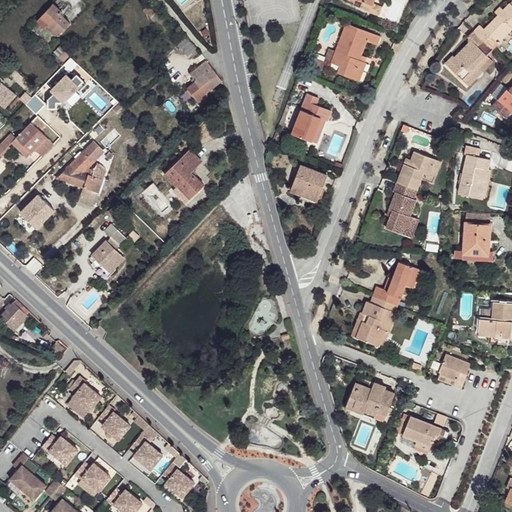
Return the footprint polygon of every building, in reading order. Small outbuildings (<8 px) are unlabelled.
[(63,11),(54,3),(42,16),(49,24),(48,25),(59,35),(71,23),(61,13),(63,11)] [(485,30),(481,26),(475,32),(486,43),(492,37),(496,41),(500,37),(511,26),(511,27),(511,5),(511,4),(504,11),(499,16),(485,30)] [(168,25),(148,5),(144,10),(173,38),(180,31),(171,23),(168,25)] [(499,16),(504,11),(501,7),(495,12),(499,16)] [(361,60),(363,55),(368,40),(378,44),(381,37),(347,23),(336,50),(331,48),(326,60),(332,63),(340,66),(338,72),(357,79),(361,69),(365,71),(368,63),(366,62),(361,60)] [(503,40),(511,31),(511,27),(511,26),(500,37),(503,40)] [(486,43),(475,32),(469,38),(471,40),(448,65),(466,83),(481,68),(490,59),(487,57),(493,50),(486,43)] [(186,36),(179,43),(190,57),(198,50),(186,36)] [(70,56),(65,51),(60,56),(65,61),(70,56)] [(195,82),(188,87),(199,101),(208,93),(207,91),(222,79),(207,60),(191,72),(194,77),(192,79),(195,82)] [(481,68),(466,83),(470,87),(484,72),(481,68)] [(361,81),(365,71),(361,69),(357,79),(361,81)] [(82,89),(87,83),(77,74),(72,79),(67,75),(53,90),(55,92),(49,98),(51,107),(66,106),(66,100),(79,86),(82,89)] [(0,103),(6,108),(17,95),(0,79),(0,103)] [(511,87),(509,91),(507,89),(493,106),(507,118),(511,112),(511,87)] [(320,98),(308,94),(293,134),(313,142),(322,118),(327,121),(329,121),(333,111),(318,105),(320,98)] [(54,116),(46,108),(16,138),(12,133),(3,141),(9,146),(12,143),(28,158),(35,150),(42,157),(54,144),(37,128),(39,126),(43,129),(54,116)] [(318,143),(327,121),(322,118),(313,142),(318,143)] [(9,146),(3,141),(0,144),(0,143),(0,155),(1,157),(10,148),(9,146)] [(481,149),(466,146),(464,154),(467,155),(459,193),(480,197),(485,170),(489,171),(491,160),(479,157),(481,149)] [(203,161),(191,149),(165,173),(178,186),(179,185),(191,198),(205,185),(192,171),(203,161)] [(94,159),(85,150),(58,178),(99,193),(104,179),(93,175),(95,170),(91,168),(87,167),(94,159)] [(404,164),(397,182),(418,190),(425,172),(431,174),(436,160),(415,152),(411,160),(409,166),(404,164)] [(441,161),(436,160),(431,174),(436,176),(441,161)] [(95,170),(93,175),(104,179),(106,171),(98,163),(95,170)] [(328,174),(302,164),(292,190),(304,195),(305,190),(320,196),(328,174)] [(491,171),(489,171),(485,170),(480,197),(485,198),(491,171)] [(397,182),(393,191),(396,193),(390,209),(393,210),(390,216),(386,227),(403,234),(405,227),(410,229),(415,218),(410,216),(417,200),(415,199),(418,190),(397,182)] [(187,202),(191,198),(179,185),(178,186),(175,189),(187,202)] [(99,193),(85,188),(81,202),(95,206),(99,193)] [(322,197),(320,196),(305,190),(304,195),(302,197),(319,204),(322,197)] [(37,228),(55,209),(39,194),(21,213),(37,228)] [(419,220),(415,218),(410,229),(405,227),(403,234),(411,237),(419,220)] [(491,225),(466,224),(464,252),(464,254),(489,256),(489,252),(491,225)] [(128,238),(118,229),(94,255),(111,271),(124,257),(117,250),(128,238)] [(493,252),(489,252),(489,256),(464,254),(464,252),(462,252),(461,258),(491,260),(493,252)] [(377,286),(373,296),(398,306),(406,286),(408,278),(416,281),(420,270),(400,262),(393,279),(388,291),(385,289),(377,286)] [(413,288),(416,281),(408,278),(406,286),(413,288)] [(373,296),(371,303),(367,301),(363,313),(369,315),(366,323),(363,321),(357,338),(380,347),(381,344),(386,330),(390,332),(397,313),(395,312),(398,306),(373,296)] [(25,307),(17,300),(1,317),(13,329),(26,315),(22,311),(25,307)] [(511,338),(511,333),(511,303),(493,302),(492,320),(480,319),(479,332),(496,333),(496,331),(503,331),(502,337),(511,338)] [(352,336),(357,338),(363,321),(366,323),(369,315),(363,313),(361,313),(352,336)] [(29,317),(26,315),(13,329),(16,332),(29,317)] [(385,345),(390,332),(386,330),(381,344),(385,345)] [(511,344),(511,338),(502,337),(503,331),(496,331),(496,333),(496,337),(495,339),(499,340),(499,343),(511,344)] [(62,350),(57,345),(52,351),(57,356),(62,350)] [(441,373),(440,375),(457,382),(455,386),(462,389),(471,364),(447,354),(440,373),(441,373)] [(423,368),(413,363),(411,368),(421,373),(423,368)] [(87,380),(80,374),(70,386),(76,391),(73,395),(90,409),(102,395),(85,382),(87,380)] [(440,375),(439,379),(455,386),(457,382),(440,375)] [(387,414),(396,393),(386,389),(387,387),(376,382),(372,388),(357,382),(348,404),(366,410),(376,414),(378,411),(387,414)] [(116,409),(109,403),(99,415),(106,421),(103,424),(119,438),(131,424),(115,411),(116,409)] [(375,418),(376,414),(348,404),(347,407),(375,418)] [(376,414),(375,418),(388,422),(393,408),(390,407),(387,414),(378,411),(376,414)] [(404,435),(417,441),(432,447),(437,434),(439,435),(442,428),(412,416),(404,435)] [(451,431),(442,428),(439,435),(438,438),(443,439),(446,438),(447,438),(448,438),(451,431)] [(148,439),(142,433),(132,445),(138,450),(135,454),(151,468),(163,454),(147,440),(148,439)] [(52,434),(42,446),(49,451),(51,449),(67,463),(78,449),(62,435),(59,439),(52,434)] [(430,451),(432,447),(417,441),(416,445),(430,451)] [(24,451),(13,464),(18,468),(23,463),(29,456),(24,451)] [(85,461),(75,473),(82,478),(83,476),(100,490),(111,476),(95,462),(91,466),(85,461)] [(173,461),(163,473),(169,478),(166,482),(183,496),(195,482),(178,468),(180,466),(173,461)] [(18,468),(10,478),(35,499),(47,485),(23,463),(18,468)] [(66,486),(55,477),(44,489),(55,499),(66,486)] [(114,502),(123,492),(117,487),(107,499),(113,504),(114,502)] [(126,488),(114,502),(126,511),(133,511),(142,502),(126,488)] [(79,511),(61,497),(49,511),(79,511)]
